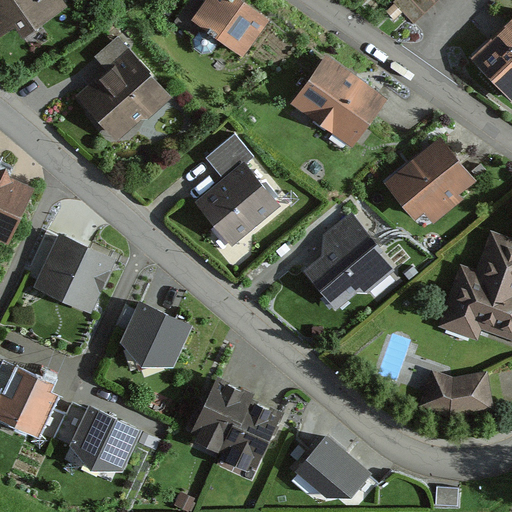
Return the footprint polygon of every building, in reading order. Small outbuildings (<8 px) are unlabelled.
[(75,14),(65,0),(0,0),(0,26),(4,32),(14,25),(28,46),(75,14)] [(272,18),(246,0),(205,0),(194,16),(247,53),(272,18)] [(395,0),(415,22),(438,0),(395,0)] [(511,88),(511,40),(504,32),(479,54),(511,89),(511,88)] [(172,94),(133,52),(85,97),(124,139),(172,94)] [(392,95),(332,57),(301,106),(361,144),(392,95)] [(451,137),(394,182),(427,224),(484,179),(451,137)] [(232,141),(212,157),(230,178),(204,200),(240,244),(286,206),(232,141)] [(35,181),(0,165),(0,236),(9,240),(35,181)] [(393,261),(352,214),(329,233),(339,244),(309,271),(341,307),(393,261)] [(116,254),(66,231),(38,291),(87,314),(116,254)] [(486,271),(459,263),(440,321),(477,333),(480,325),(511,335),(511,238),(498,234),(486,271)] [(189,325),(141,306),(126,346),(173,365),(189,325)] [(65,384),(22,365),(0,414),(44,433),(65,384)] [(461,380),(437,371),(424,401),(456,413),(493,408),(485,376),(461,380)] [(199,434),(224,445),(247,392),(250,387),(219,373),(197,425),(202,428),(199,434)] [(278,406),(247,392),(224,445),(229,447),(227,452),(253,463),(278,406)] [(143,420),(90,396),(70,440),(123,464),(143,420)] [(367,462),(327,430),(299,466),(327,488),(348,486),(367,462)]
